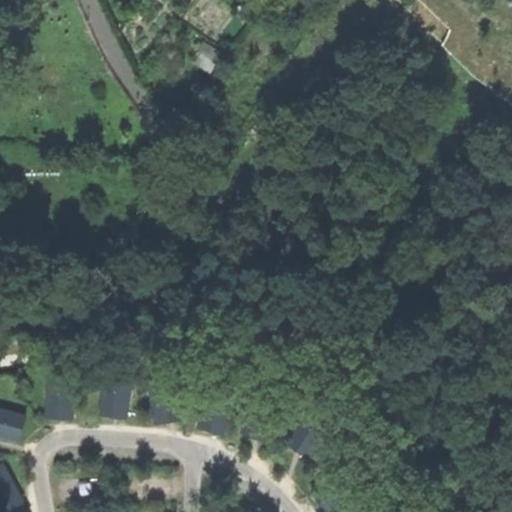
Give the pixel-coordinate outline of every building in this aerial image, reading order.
[(102,369),(98,413),(128,416),(133,372),(102,369)] [(48,372),(47,416),(72,417),(74,372),(48,372)] [(149,380),(157,423),(187,417),(179,374),(149,380)] [(209,382),(200,425),(229,432),(238,388),(209,382)] [(251,392),(240,431),(270,440),(281,401),(251,392)] [(0,434),(22,441),(29,412),(0,404),(0,434)] [(307,404),(286,439),(313,455),(334,421),(307,404)] [(7,458),(0,461),(0,511),(10,511),(29,503),(7,458)] [(347,460),(314,489),(333,511),(366,482),(347,460)]
